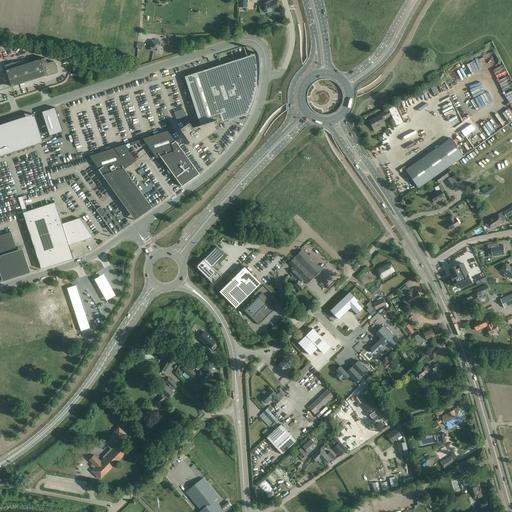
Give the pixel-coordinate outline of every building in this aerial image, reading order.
[(278,9),(276,0),(263,4),(265,13),(278,9)] [(153,41),(151,42),(150,50),(159,52),(161,42),(158,42),(159,40),(155,39),(154,41),(153,41)] [(259,63),(259,60),(259,57),(259,56),(258,55),(258,54),(257,53),(211,68),(184,76),(200,125),(193,128),(189,123),(180,129),(193,147),(215,131),(216,131),(216,130),(217,130),(217,129),(218,128),(218,127),(218,126),(218,125),(218,124),(228,120),(249,113),(251,110),(252,107),(253,103),(254,101),(254,99),(255,96),(256,92),(257,88),(256,85),(258,85),(258,83),(259,83),(260,75),(259,75),(259,72),(259,71),(259,68),(259,66),(259,64),(259,63)] [(58,70),(56,63),(55,62),(54,61),(53,61),(47,63),(46,59),(46,58),(45,58),(44,58),(14,68),(13,63),(5,65),(11,87),(47,75),(47,76),(56,73),(57,73),(58,72),(58,71),(58,70)] [(396,125),(402,122),(394,106),(388,108),(395,122),(396,125)] [(63,131),(55,107),(42,112),(49,136),(63,131)] [(186,116),(183,109),(174,112),(176,120),(186,116)] [(390,116),(388,110),(380,114),(380,115),(369,121),(373,129),(379,125),(380,127),(385,124),(383,120),(390,116)] [(0,156),(35,145),(25,117),(0,125),(0,156)] [(192,179),(199,174),(176,141),(175,141),(168,131),(142,139),(157,159),(160,156),(181,185),(181,186),(182,187),(183,186),(192,179)] [(418,188),(463,157),(450,138),(405,170),(418,188)] [(112,179),(139,216),(145,212),(145,213),(152,208),(124,169),(136,161),(125,144),(89,156),(99,169),(98,170),(105,179),(105,178),(108,182),(112,179)] [(307,150),(272,184),(284,198),(307,174),(324,191),(318,197),(338,218),(353,204),(333,183),(331,184),(326,180),(331,174),(307,150)] [(470,159),(473,162),(480,157),(477,154),(470,159)] [(448,168),(435,178),(439,183),(453,174),(456,171),(452,166),(448,168)] [(489,171),(471,182),(474,187),(492,176),(489,171)] [(453,175),(445,181),(450,188),(458,182),(453,175)] [(399,184),(397,186),(402,195),(405,193),(399,184)] [(434,204),(444,197),(441,192),(445,190),(441,184),(437,187),(439,190),(429,196),(434,204)] [(488,188),(483,191),(486,196),(495,190),(493,185),(488,188)] [(93,237),(80,218),(62,224),(55,202),(23,213),(41,269),(73,258),(69,245),(93,237)] [(507,217),(511,215),(511,214),(511,206),(503,212),(507,217)] [(459,225),(456,218),(454,219),(452,215),(446,218),(449,222),(446,224),(450,231),(459,225)] [(493,219),(488,222),(486,223),(491,230),(503,223),(498,215),(493,218),(493,219)] [(25,274),(30,273),(22,248),(17,250),(11,232),(0,235),(0,273),(2,281),(3,281),(8,280),(25,274)] [(503,246),(499,246),(497,247),(496,243),(488,245),(489,252),(492,251),(493,257),(505,255),(504,245),(503,245),(503,246)] [(204,260),(203,259),(198,265),(197,266),(197,267),(198,268),(202,273),(213,285),(221,277),(212,268),(225,255),(217,246),(204,260)] [(294,257),(309,272),(314,277),(321,270),(302,250),(294,257)] [(389,262),(377,269),(382,278),(394,271),(389,262)] [(312,288),(287,263),(273,278),(297,302),(312,288)] [(461,289),(473,284),(463,263),(452,269),(454,274),(452,275),(457,287),(460,286),(461,289)] [(511,264),(511,263),(509,265),(509,266),(507,265),(507,264),(506,264),(506,265),(502,269),(502,270),(506,272),(505,273),(504,275),(508,278),(509,277),(510,276),(511,277),(511,264)] [(261,283),(244,266),(219,292),(236,309),(261,283)] [(103,274),(94,279),(106,301),(116,296),(103,274)] [(402,292),(409,289),(409,288),(407,284),(400,290),(402,292)] [(78,285),(67,288),(83,339),(94,335),(78,285)] [(487,285),(480,288),(482,294),(490,290),(487,285)] [(412,289),(406,292),(405,292),(410,302),(421,297),(417,290),(413,292),(412,289)] [(262,292),(244,310),(258,325),(276,307),(262,292)] [(358,301),(349,292),(330,311),(338,319),(351,308),(357,314),(363,308),(356,302),(358,301)] [(505,308),(511,304),(511,293),(501,299),(505,308)] [(476,294),(463,300),(466,308),(473,305),(475,304),(480,302),(476,294)] [(383,298),(376,302),(373,303),(376,309),(386,304),(383,298)] [(492,323),(489,324),(489,325),(485,317),(480,319),(481,320),(474,323),(477,330),(487,326),(488,329),(489,333),(490,334),(498,330),(496,325),(494,326),(492,323)] [(408,324),(403,328),(409,335),(414,331),(408,324)] [(386,344),(390,348),(398,340),(383,325),(375,333),(381,339),(371,349),(376,354),(379,352),(381,354),(386,348),(384,346),(386,344)] [(330,347),(312,328),(298,342),(310,355),(317,347),(323,353),(330,347)] [(431,329),(421,333),(424,340),(434,336),(431,329)] [(199,338),(210,348),(213,345),(216,341),(205,331),(201,335),(199,338)] [(415,341),(419,348),(426,344),(423,337),(415,341)] [(159,371),(163,373),(172,358),(168,356),(159,371)] [(285,358),(279,365),(285,370),(284,371),(285,372),(286,372),(288,374),(295,368),(285,358)] [(368,371),(358,360),(346,372),(340,366),(334,373),(343,382),(349,376),(356,383),(368,371)] [(191,378),(195,374),(183,362),(180,365),(183,367),(182,369),(191,378)] [(309,370),(307,369),(311,365),(308,363),(297,374),(300,376),(301,378),(309,370)] [(198,377),(196,379),(203,385),(212,375),(206,369),(202,373),(199,372),(196,375),(198,377)] [(428,376),(422,370),(414,379),(420,385),(428,376)] [(168,398),(173,392),(172,391),(174,389),(176,386),(174,384),(174,383),(169,378),(166,381),(169,384),(170,385),(168,387),(166,385),(161,391),(162,393),(163,394),(161,396),(154,404),(157,408),(165,399),(164,399),(167,397),(168,398)] [(319,389),(321,391),(324,388),(320,385),(312,392),(314,394),(319,389)] [(264,403),(266,403),(267,402),(268,403),(272,398),(278,403),(281,399),(271,389),(262,397),(262,398),(263,398),(262,399),(262,401),(264,403)] [(315,414),(326,403),(333,396),(327,389),(308,407),(314,414),(315,414)] [(357,396),(373,422),(378,419),(377,418),(379,417),(380,418),(384,415),(368,389),(357,396)] [(329,405),(326,403),(315,414),(316,416),(329,405)] [(457,408),(443,417),(449,427),(464,419),(457,408)] [(269,411),(266,414),(261,419),(267,425),(272,421),(273,423),(274,423),(277,420),(269,411)] [(296,441),(281,424),(266,437),(282,454),(296,441)] [(105,444),(111,450),(104,457),(104,458),(101,462),(94,455),(89,460),(93,464),(91,466),(94,469),(91,472),(96,477),(97,475),(101,478),(128,451),(121,444),(119,445),(117,443),(126,434),(119,427),(109,437),(111,438),(105,444)] [(387,436),(391,442),(401,436),(397,429),(387,436)] [(309,440),(296,451),(299,455),(298,455),(303,461),(307,457),(305,455),(316,445),(311,440),(309,440)] [(402,448),(399,449),(401,459),(409,457),(405,442),(401,444),(402,448)] [(344,451),(338,444),(334,448),(341,456),(344,451)] [(331,459),(327,455),(320,448),(312,456),(316,461),(319,458),(325,464),(331,459)] [(330,452),(327,455),(331,459),(333,461),(336,458),(330,452)] [(273,472),(278,477),(278,478),(282,474),(277,468),(273,472)] [(272,484),(276,480),(275,479),(270,474),(266,478),(272,484)] [(470,493),(482,490),(480,483),(477,483),(473,484),(472,477),(463,480),(465,486),(468,485),(469,487),(470,486),(471,488),(469,489),(470,493)] [(203,478),(186,492),(201,511),(199,511),(224,511),(221,507),(216,501),(219,499),(218,497),(203,478)] [(225,496),(228,500),(234,496),(228,489),(226,491),(228,494),(225,496)] [(482,490),(470,493),(471,497),(473,496),(474,499),(473,499),(475,503),(475,504),(479,503),(478,498),(481,497),(483,496),(482,490)]
